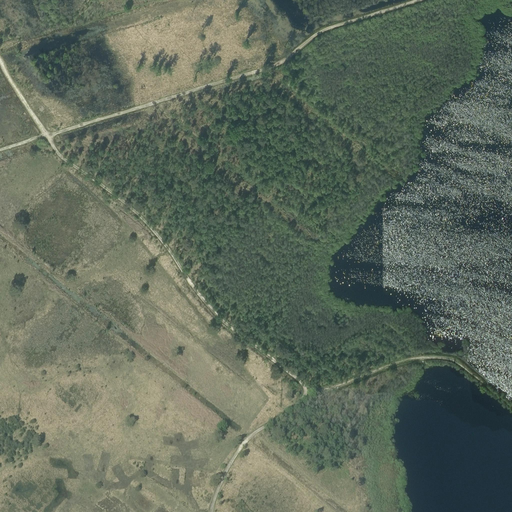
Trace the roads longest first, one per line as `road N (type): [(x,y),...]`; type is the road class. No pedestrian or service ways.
road 1 (track): [(413,0),(333,25),(267,67),(44,135)]
road 2 (track): [(305,394),(206,306),(144,222),(44,135)]
road 3 (track): [(211,511),(249,438),(305,394)]
